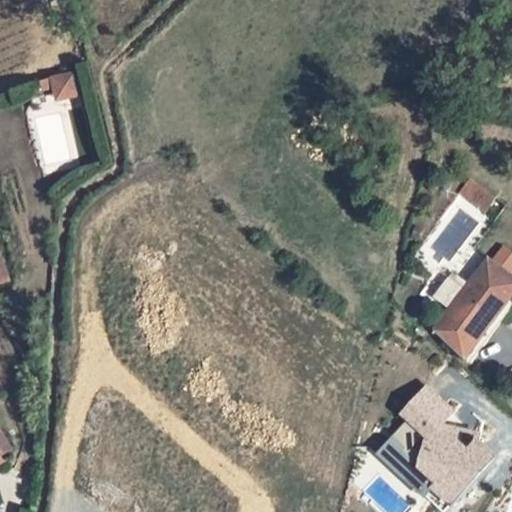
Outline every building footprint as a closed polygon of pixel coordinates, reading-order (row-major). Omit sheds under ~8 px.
[(74,73),(50,80),(56,102),(80,95),(74,73)] [(477,194),(471,190),(462,203),(467,207),(477,194)] [(477,194),(467,207),(487,221),(496,208),(477,194)] [(2,207),(0,207),(0,227),(22,277),(23,277),(2,207)] [(0,283),(22,277),(0,227),(0,283)] [(467,373),(511,310),(511,285),(490,270),(438,342),(467,373)] [(417,466),(436,482),(431,487),(450,505),(494,457),(476,440),(478,434),(439,424),(452,411),(427,387),(400,415),(407,422),(424,439),(417,466)] [(424,439),(407,422),(376,454),(422,495),(431,487),(436,482),(417,466),(424,439)] [(0,457),(7,453),(15,449),(0,423),(0,457)] [(0,465),(10,460),(7,453),(0,457),(0,465)]
